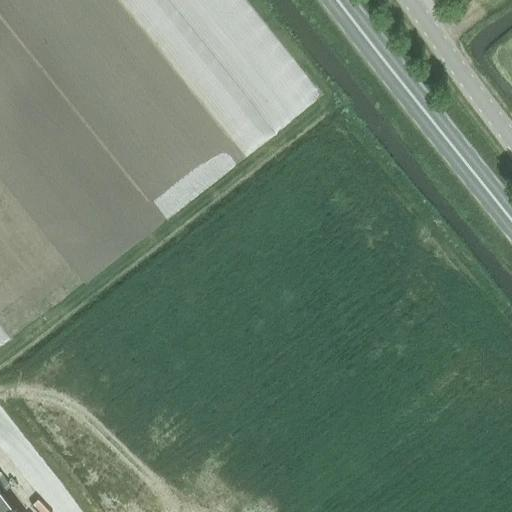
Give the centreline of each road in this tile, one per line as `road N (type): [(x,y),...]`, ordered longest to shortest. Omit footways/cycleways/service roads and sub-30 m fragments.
road 1 (primary): [(511,224),(338,0)]
road 2 (unclassified): [(511,135),(409,0)]
